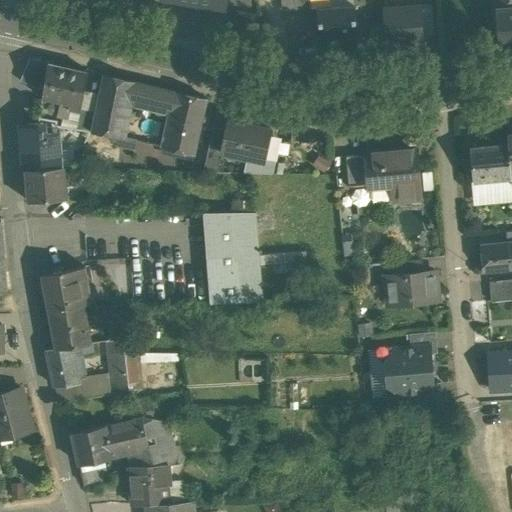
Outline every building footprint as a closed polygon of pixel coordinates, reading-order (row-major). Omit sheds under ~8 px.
[(295,0),(283,0),(285,10),(296,9),(295,0)] [(329,0),(295,0),(296,9),(330,6),(329,0)] [(511,0),(500,0),(501,7),(502,10),(511,8),(511,0)] [(167,9),(144,5),(140,28),(163,32),(167,9)] [(354,5),(318,8),(320,40),(357,37),(354,5)] [(419,7),(384,10),(386,45),(422,43),(419,7)] [(511,8),(502,10),(501,7),(496,8),(500,46),(511,44),(511,8)] [(257,38),(260,16),(237,12),(233,34),(257,38)] [(371,28),(372,48),(382,47),(381,27),(371,28)] [(367,44),(356,44),(356,59),(367,59),(367,44)] [(49,63),(30,59),(21,83),(44,91),(49,63)] [(88,71),(49,63),(44,91),(43,99),(60,102),(69,104),(68,109),(71,110),(79,111),(80,111),(81,108),(88,71)] [(104,75),(97,107),(92,131),(118,139),(117,147),(162,156),(164,147),(194,154),(197,139),(168,132),(165,145),(123,137),(131,104),(136,82),(104,75)] [(176,91),(136,82),(131,104),(172,109),(176,91)] [(206,98),(176,91),(172,109),(168,132),(197,139),(206,98)] [(69,104),(60,102),(57,116),(69,118),(71,110),(68,109),(69,104)] [(94,111),(81,108),(80,111),(79,111),(76,129),(90,131),(94,111)] [(272,129),(228,119),(223,142),(220,151),(222,152),(264,161),(272,129)] [(44,123),(23,125),(26,169),(59,166),(56,133),(45,134),(44,123)] [(223,142),(209,138),(201,171),(218,172),(222,152),(220,151),(223,142)] [(509,144),(471,147),(474,180),(511,177),(511,176),(509,144)] [(373,200),(420,195),(417,168),(413,168),(411,148),(367,153),(370,184),(369,185),(371,198),(373,200)] [(367,153),(345,155),(348,187),(369,185),(370,184),(367,153)] [(59,166),(26,169),(28,201),(66,198),(65,182),(64,166),(59,166)] [(85,185),(65,182),(66,198),(86,201),(85,191),(90,191),(90,185),(85,185)] [(255,211),(203,212),(210,302),(263,300),(255,211)] [(511,241),(508,242),(483,244),(485,269),(511,266),(511,241)] [(422,258),(386,261),(387,274),(423,271),(422,258)] [(91,301),(84,265),(42,274),(49,310),(84,303),(91,301)] [(387,274),(389,303),(437,299),(435,270),(423,271),(387,274)] [(511,279),(489,281),(491,301),(511,299),(511,279)] [(84,303),(49,310),(57,348),(72,346),(76,345),(91,342),(84,303)] [(122,305),(104,305),(112,339),(129,336),(122,305)] [(436,330),(409,333),(410,344),(431,343),(432,352),(438,352),(436,330)] [(109,340),(110,353),(125,352),(140,351),(139,335),(109,340)] [(91,342),(76,345),(77,353),(93,350),(92,342),(91,342)] [(410,344),(391,346),(391,347),(391,350),(384,359),(384,360),(386,382),(386,383),(395,390),(395,394),(414,393),(435,391),(434,381),(432,352),(431,343),(410,344)] [(389,345),(381,346),(380,348),(381,359),(383,361),(384,360),(384,359),(391,350),(391,347),(389,345)] [(57,348),(47,350),(55,386),(79,382),(72,346),(57,348)] [(511,351),(490,352),(493,389),(511,388),(511,351)] [(125,352),(110,353),(114,394),(129,392),(125,352)] [(435,391),(414,393),(415,405),(442,404),(440,381),(434,381),(435,391)] [(386,383),(386,382),(384,382),(383,384),(384,395),(386,397),(393,396),(395,394),(395,395),(395,394),(395,390),(386,383)] [(0,393),(0,431),(11,429),(12,435),(32,430),(21,388),(0,393)] [(144,417),(121,422),(128,454),(133,453),(151,449),(144,417)] [(168,421),(144,417),(151,449),(133,453),(136,466),(170,463),(177,462),(168,421)] [(121,422),(105,425),(112,457),(128,454),(121,422)] [(105,425),(73,432),(80,464),(112,457),(105,425)] [(136,466),(130,466),(131,504),(134,504),(144,503),(167,501),(169,501),(168,484),(171,484),(170,463),(136,466)] [(106,464),(81,470),(85,484),(108,479),(106,464)] [(169,501),(167,501),(144,503),(144,511),(196,511),(196,499),(169,501)]
